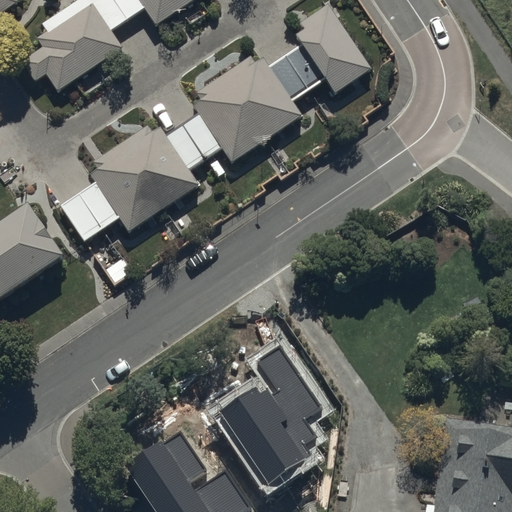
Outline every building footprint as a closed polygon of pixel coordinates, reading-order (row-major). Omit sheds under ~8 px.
[(213,0),(140,0),(163,33),(213,0)] [(371,77),(325,11),(291,35),(337,101),(371,77)] [(123,56),(98,18),(44,53),(70,91),(123,56)] [(302,122),(258,57),(190,103),(234,168),(302,122)] [(201,196),(157,130),(88,176),(132,242),(201,196)] [(0,306),(63,264),(29,211),(0,230),(0,306)] [(280,346),(253,364),(265,381),(220,411),(269,483),(311,454),(304,444),(317,435),(306,419),(323,408),(280,346)] [(179,429),(124,467),(155,511),(249,511),(252,510),(225,471),(195,491),(190,483),(208,471),(179,429)] [(511,511),(511,441),(449,433),(440,500),(437,511),(511,511)]
